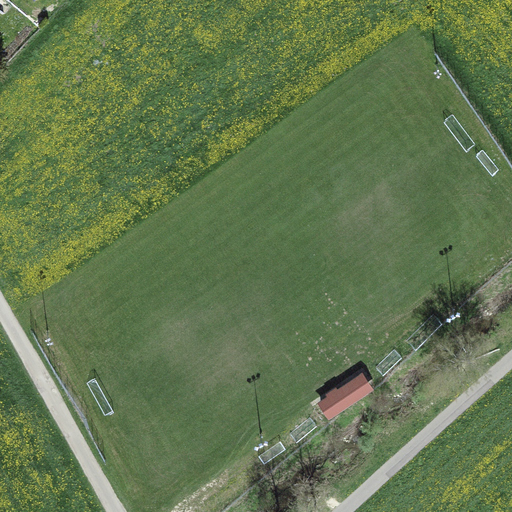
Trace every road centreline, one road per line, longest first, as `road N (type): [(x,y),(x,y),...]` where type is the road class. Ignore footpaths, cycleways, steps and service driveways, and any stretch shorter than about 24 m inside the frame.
road 1 (residential): [(114,511),(0,302)]
road 2 (residential): [(511,358),(348,511)]
